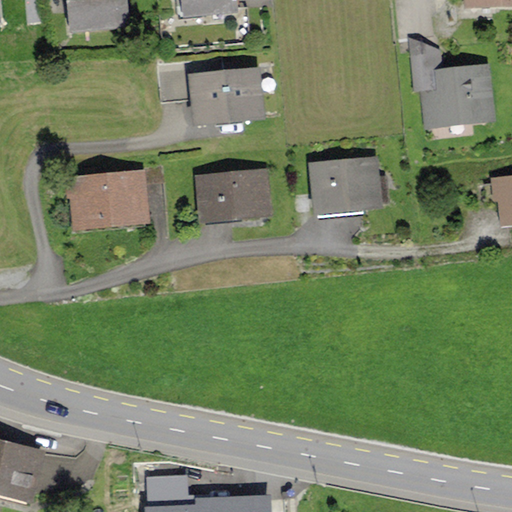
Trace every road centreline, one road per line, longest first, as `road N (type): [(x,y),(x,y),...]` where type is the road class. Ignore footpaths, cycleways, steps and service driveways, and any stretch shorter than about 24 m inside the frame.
road 1 (primary): [(0,387),(96,415),(511,494)]
road 2 (residential): [(0,299),(55,294),(164,261),(291,245),(359,251)]
